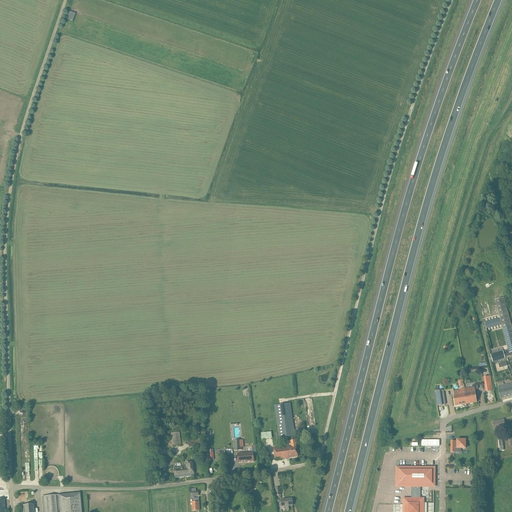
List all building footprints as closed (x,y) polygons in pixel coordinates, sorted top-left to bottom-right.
[(67,19),(73,21),(76,14),(70,11),(67,19)] [(511,342),(511,327),(504,298),(495,300),(500,318),(485,322),(486,329),(501,325),(506,344),(511,342)] [(511,342),(506,344),(508,351),(503,352),(503,350),(490,354),(493,363),(505,359),(505,356),(511,355),(511,356),(511,355),(511,342)] [(492,391),(490,376),(484,377),(486,392),(492,391)] [(511,383),(498,387),(501,399),(511,395),(511,383)] [(464,389),(466,404),(477,402),(476,397),(475,388),(464,389)] [(466,404),(464,389),(460,390),(460,391),(453,392),(454,395),(453,395),(454,401),(455,406),(466,404)] [(445,404),(443,390),(436,391),(437,405),(445,404)] [(290,403),(275,405),(280,438),(295,436),(290,403)] [(505,426),(504,420),(493,422),(494,429),(505,426)] [(180,441),(179,432),(171,433),(172,442),(180,441)] [(203,443),(201,438),(187,443),(189,447),(191,447),(203,443)] [(240,450),(242,449),(242,447),(244,447),(243,440),(233,441),(234,451),(240,450)] [(298,457),(295,440),(290,441),(291,445),(273,448),(275,460),(298,457)] [(455,441),(451,441),(451,452),(454,452),(455,448),(465,448),(465,440),(457,440),(457,441),(455,441)] [(253,453),(252,453),(237,454),(238,463),(254,462),(253,453)] [(194,476),(192,463),(185,464),(185,466),(173,468),(175,478),(194,476)] [(432,468),(397,468),(396,486),(412,486),(411,498),(403,498),(403,511),(423,511),(424,498),(419,498),(419,486),(431,486),(432,468)] [(81,511),(80,493),(79,493),(42,497),(43,511),(81,511)] [(199,498),(191,499),(192,511),(194,511),(199,511),(199,498)] [(293,505),(292,499),(281,500),(282,507),(285,506),(285,511),(289,510),(289,506),(293,505)]
